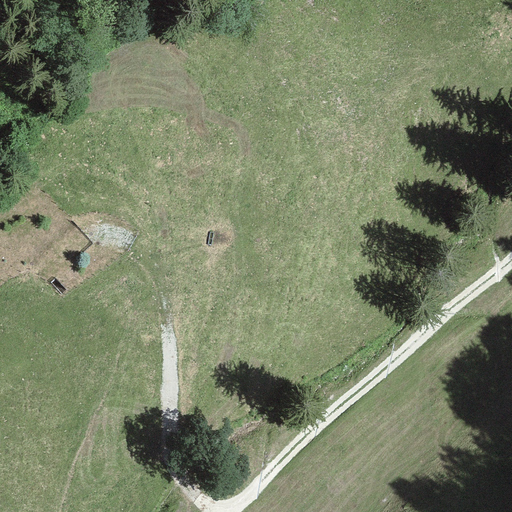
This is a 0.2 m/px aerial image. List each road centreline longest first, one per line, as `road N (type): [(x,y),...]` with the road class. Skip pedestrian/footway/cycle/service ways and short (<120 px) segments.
road 1 (track): [(511,263),(418,339),(237,511)]
road 2 (track): [(127,241),(141,249),(161,288),(177,472),(201,502),(239,509)]
